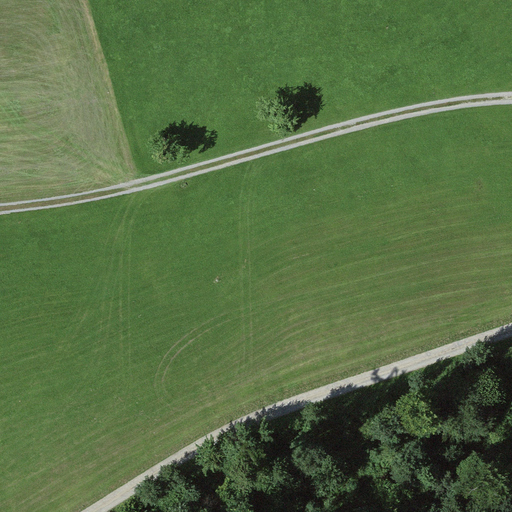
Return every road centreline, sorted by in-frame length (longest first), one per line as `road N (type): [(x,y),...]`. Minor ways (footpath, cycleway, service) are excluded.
road 1 (track): [(511,100),(308,138),(99,197),(0,209)]
road 2 (track): [(99,511),(233,427),(511,331)]
